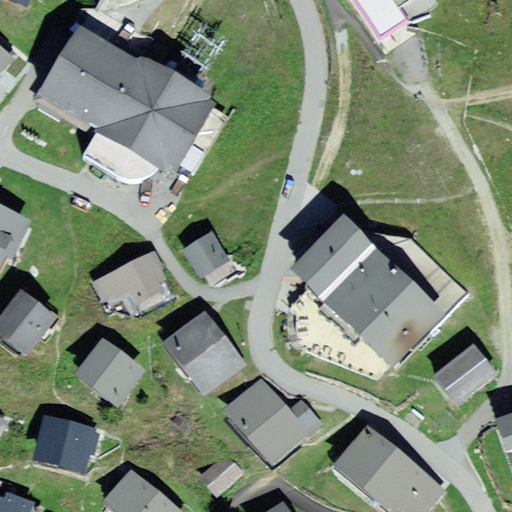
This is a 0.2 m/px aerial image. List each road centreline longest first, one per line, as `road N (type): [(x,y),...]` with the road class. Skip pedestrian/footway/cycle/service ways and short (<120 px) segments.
road 1 (track): [(443,462),(491,409),(507,369),(508,299),(497,227),(434,102)]
road 2 (residential): [(267,283),(259,328),(265,359),(294,383),(379,413),(443,462),(484,511)]
road 3 (residential): [(267,283),(212,294),(187,285),(127,212),(0,149)]
road 4 (residential): [(300,0),(316,72),(267,283)]
road 5 (track): [(434,102),(399,83),(334,0)]
